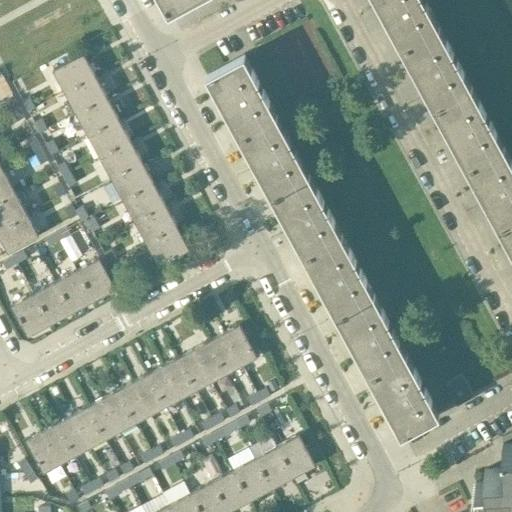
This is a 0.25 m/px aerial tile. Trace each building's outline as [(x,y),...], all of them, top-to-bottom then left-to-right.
[(162,0),(169,12),(191,0),(162,0)] [(439,26),(424,0),(376,0),(401,46),(439,26)] [(471,86),(439,26),(401,46),(426,92),(434,106),(471,86)] [(53,69),(65,91),(95,74),(83,52),(53,69)] [(277,114),(244,54),(207,74),(239,134),(277,114)] [(47,67),(12,78),(19,98),(36,92),(34,85),(46,81),(47,84),(52,82),(47,67)] [(95,74),(65,91),(76,112),(106,95),(95,74)] [(503,145),(471,86),(434,106),(466,166),(503,145)] [(106,95),(76,112),(87,133),(118,116),(106,95)] [(5,101),(10,110),(18,106),(13,96),(5,101)] [(27,111),(35,107),(29,98),(22,102),(27,111)] [(18,106),(10,110),(15,119),(23,115),(18,106)] [(309,174),(277,114),(239,134),(272,194),(309,174)] [(40,116),(32,121),(38,132),(46,128),(40,116)] [(118,116),(87,133),(100,156),(130,139),(118,116)] [(50,153),(57,149),(51,138),(44,143),(50,153)] [(28,144),(34,154),(41,149),(36,139),(28,144)] [(130,139),(100,156),(112,177),(142,161),(130,139)] [(511,217),(511,161),(503,145),(466,166),(498,225),(511,217)] [(41,149),(34,154),(38,162),(46,158),(41,149)] [(142,161),(112,177),(124,200),(155,184),(142,161)] [(57,167),(62,177),(70,172),(65,163),(57,167)] [(3,170),(0,171),(0,199),(15,191),(3,170)] [(70,172),(62,177),(67,186),(75,182),(70,172)] [(341,233),(309,174),(272,194),(304,253),(341,233)] [(101,201),(115,195),(110,181),(96,187),(101,201)] [(65,193),(60,183),(52,188),(57,197),(65,193)] [(155,184),(124,200),(136,222),(166,205),(155,184)] [(15,191),(0,199),(0,228),(27,213),(15,191)] [(68,218),(76,214),(70,203),(62,207),(68,218)] [(166,205),(136,222),(147,243),(177,226),(166,205)] [(84,206),(76,210),(81,220),(89,216),(84,206)] [(27,213),(0,228),(0,236),(8,251),(38,235),(27,213)] [(99,226),(94,217),(86,221),(92,231),(99,226)] [(511,217),(498,225),(511,250),(511,217)] [(70,230),(66,222),(55,228),(59,236),(70,230)] [(177,226),(147,243),(158,264),(189,247),(177,226)] [(51,240),(59,236),(55,228),(47,232),(51,240)] [(374,292),(341,233),(304,253),(336,313),(374,292)] [(110,246),(102,251),(107,260),(115,256),(110,246)] [(22,249),(13,254),(17,262),(27,257),(22,249)] [(13,254),(4,259),(8,267),(17,262),(13,254)] [(99,256),(77,268),(93,299),(115,287),(99,256)] [(117,259),(109,264),(114,273),(122,269),(117,259)] [(77,268),(55,280),(72,310),(93,299),(77,268)] [(55,280),(33,292),(49,322),(72,310),(55,280)] [(28,334),(49,322),(33,292),(12,304),(28,334)] [(406,352),(374,292),(336,313),(368,372),(406,352)] [(239,322),(224,331),(242,363),(256,355),(239,322)] [(224,331),(208,339),(226,372),(242,363),(224,331)] [(208,339),(194,347),(211,380),(226,372),(208,339)] [(194,347),(177,356),(195,389),(211,380),(194,347)] [(439,413),(406,352),(368,372),(401,433),(420,423),(439,413)] [(177,356),(162,364),(180,397),(195,389),(177,356)] [(162,364),(147,372),(165,405),(180,397),(162,364)] [(147,372),(132,380),(150,413),(165,405),(147,372)] [(473,394),(461,374),(446,382),(457,403),(473,394)] [(132,380),(117,388),(135,421),(150,413),(132,380)] [(266,386),(257,391),(261,399),(270,394),(266,386)] [(117,388),(102,396),(120,429),(135,421),(117,388)] [(257,391),(247,396),(252,404),(261,399),(257,391)] [(102,396),(88,404),(106,437),(120,429),(102,396)] [(267,402),(257,408),(261,416),(271,410),(267,402)] [(235,403),(226,408),(230,416),(239,411),(235,403)] [(88,404),(72,413),(90,445),(106,437),(88,404)] [(220,411),(210,416),(215,424),(224,419),(220,411)] [(72,413),(57,421),(75,453),(90,445),(72,413)] [(246,414),(235,420),(239,427),(250,421),(246,414)] [(210,416),(201,422),(206,429),(215,424),(210,416)] [(57,421),(42,429),(60,462),(75,453),(57,421)] [(223,427),(212,432),(216,440),(227,434),(223,427)] [(189,428),(180,433),(184,441),(193,436),(189,428)] [(44,470),(60,462),(42,429),(26,438),(44,470)] [(212,432),(202,438),(205,445),(216,440),(212,432)] [(180,433),(171,438),(175,446),(184,441),(180,433)] [(298,433),(277,444),(294,475),(315,463),(298,433)] [(511,511),(511,443),(502,444),(503,468),(484,469),(484,480),(475,481),(476,498),(489,497),(489,511),(511,511)] [(159,444),(150,449),(154,457),(163,452),(159,444)] [(277,444),(255,456),(272,486),(294,475),(277,444)] [(150,449),(140,454),(145,462),(154,457),(150,449)] [(180,449),(169,455),(173,462),(184,457),(180,449)] [(169,455),(159,461),(163,468),(173,462),(169,455)] [(255,456),(233,468),(250,498),(272,486),(255,456)] [(24,457),(17,462),(24,472),(31,467),(24,457)] [(129,460),(120,465),(124,473),(133,468),(129,460)] [(31,467),(24,472),(30,482),(37,477),(31,467)] [(114,468),(105,473),(109,481),(119,476),(114,468)] [(233,468),(212,480),(228,510),(250,498),(233,468)] [(138,472),(127,478),(131,485),(142,479),(138,472)] [(99,476),(89,481),(94,489),(103,484),(99,476)] [(127,478),(117,484),(121,491),(131,485),(127,478)] [(224,511),(228,510),(212,480),(190,492),(200,511),(224,511)] [(89,481),(80,486),(85,494),(94,489),(89,481)] [(74,488),(66,492),(71,502),(79,498),(74,488)] [(200,511),(190,492),(168,503),(172,511),(200,511)] [(87,499),(76,505),(79,511),(81,511),(91,507),(87,499)] [(172,511),(168,503),(151,511),(172,511)]
